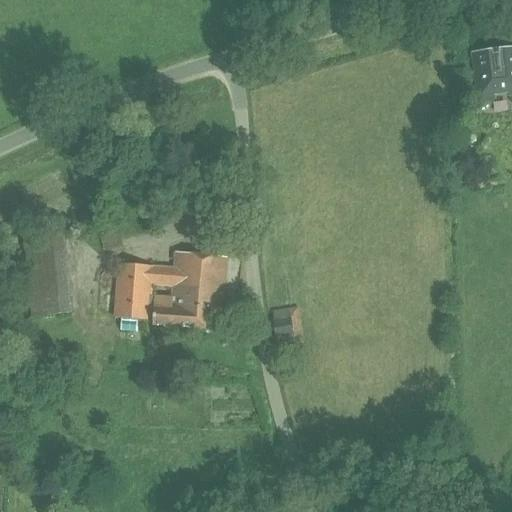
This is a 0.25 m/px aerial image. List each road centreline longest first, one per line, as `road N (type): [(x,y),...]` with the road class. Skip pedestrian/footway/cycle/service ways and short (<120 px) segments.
road 1 (unclassified): [(304,511),(262,383),(244,277),(231,49)]
road 2 (unclassified): [(0,142),(111,89),(231,49)]
road 3 (unclassified): [(231,49),(413,0)]
